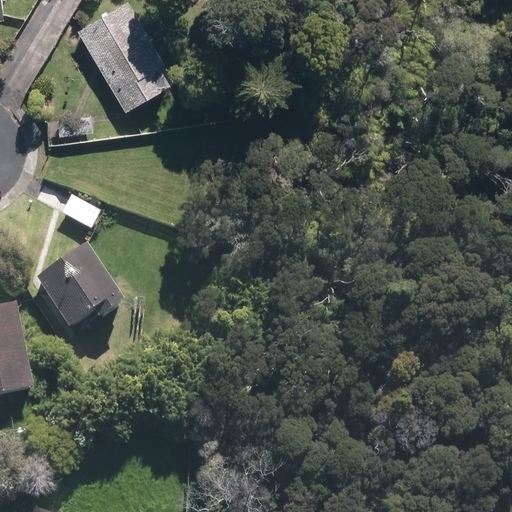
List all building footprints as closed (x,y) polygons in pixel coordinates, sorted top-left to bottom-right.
[(7,0),(0,0),(0,11),(2,12),(1,5),(8,4),(7,0)] [(130,5),(82,33),(128,109),(176,81),(130,5)] [(73,200),(66,214),(94,230),(102,216),(73,200)] [(96,249),(43,282),(73,330),(103,311),(107,317),(130,303),(96,249)] [(20,308),(0,311),(0,395),(37,388),(20,308)]
